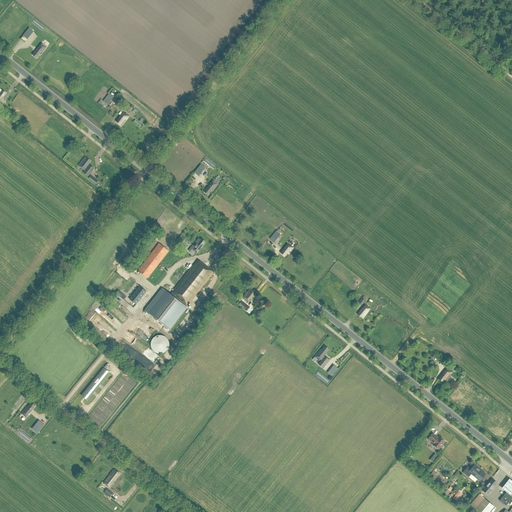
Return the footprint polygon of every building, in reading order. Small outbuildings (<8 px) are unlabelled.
[(31,30),(29,34),(35,38),(38,35),(31,30)] [(42,43),(32,55),(36,58),(40,54),(40,55),(47,47),(42,43)] [(108,105),(114,96),(109,93),(103,101),(108,105)] [(121,126),(127,119),(129,117),(124,113),(116,122),(121,126)] [(77,166),(84,171),(82,173),(87,177),(94,168),(89,165),(89,166),(88,165),(91,161),(85,156),(77,166)] [(98,181),(91,176),(88,178),(96,185),(98,181)] [(213,180),(204,192),(208,195),(211,191),(212,192),(218,184),(213,180)] [(276,231),(271,237),(276,240),(280,234),(276,231)] [(186,239),(182,236),(176,243),(180,246),(186,239)] [(197,253),(205,243),(201,239),(200,240),(198,238),(188,251),(191,253),(193,250),(197,253)] [(148,278),(169,251),(159,243),(138,271),(148,278)] [(288,253),(289,254),(294,248),(288,243),(280,253),(284,257),(288,253)] [(186,305),(187,306),(213,272),(198,260),(171,293),(172,294),(170,295),(162,289),(145,311),(170,330),(187,308),(185,307),(186,305)] [(146,292),(140,287),(130,299),(136,304),(146,292)] [(256,292),(251,289),(250,290),(249,290),(248,292),(243,299),(248,303),(256,292)] [(241,301),(238,305),(246,311),(249,314),(252,310),(249,307),(241,301)] [(363,319),(370,309),(365,305),(357,315),(363,319)] [(135,329),(131,335),(136,338),(140,332),(135,329)] [(160,354),(161,354),(162,353),(163,353),(164,353),(165,352),(166,352),(167,351),(167,350),(168,349),(169,348),(169,347),(169,346),(169,344),(169,343),(169,342),(168,341),(168,340),(167,339),(167,338),(166,337),(165,337),(164,336),(163,336),(162,336),(161,335),(160,335),(159,335),(158,335),(158,336),(157,336),(156,336),(155,337),(154,337),(153,338),(153,339),(152,340),(151,341),(151,342),(151,343),(151,344),(151,345),(151,346),(151,347),(151,348),(152,349),(152,350),(153,351),(154,351),(155,352),(155,353),(156,353),(157,353),(158,354),(159,354),(160,354)] [(321,349),(315,357),(320,361),(320,360),(321,361),(318,364),(319,365),(319,364),(322,367),(322,368),(323,368),(330,360),(325,356),(324,356),(329,349),(325,346),(322,350),(321,349)] [(87,401),(110,373),(104,368),(81,396),(87,401)] [(444,383),(453,372),(447,368),(438,379),(444,383)] [(27,406),(21,414),(26,418),(35,406),(31,403),(28,407),(27,406)] [(33,428),(37,432),(38,430),(39,431),(44,425),(43,424),(39,421),(33,428)] [(438,438),(432,433),(428,439),(432,442),(434,443),(432,445),(438,450),(445,441),(439,437),(438,438)] [(467,467),(463,472),(468,477),(471,474),(477,479),(480,481),(485,474),(486,474),(474,464),(470,469),(467,467)] [(103,483),(103,484),(109,488),(120,474),(116,471),(115,471),(114,470),(113,469),(103,483)] [(487,495),(497,483),(492,479),(482,491),(487,495)] [(502,487),(506,491),(511,495),(511,494),(511,481),(509,479),(508,480),(505,484),(502,487)] [(104,493),(109,497),(113,493),(107,489),(104,493)] [(456,501),(459,498),(462,494),(458,491),(455,495),(453,498),(456,501)] [(506,506),(511,497),(511,495),(508,492),(506,492),(499,500),(506,506)] [(468,506),(474,511),(488,511),(494,506),(479,494),(468,506)]
